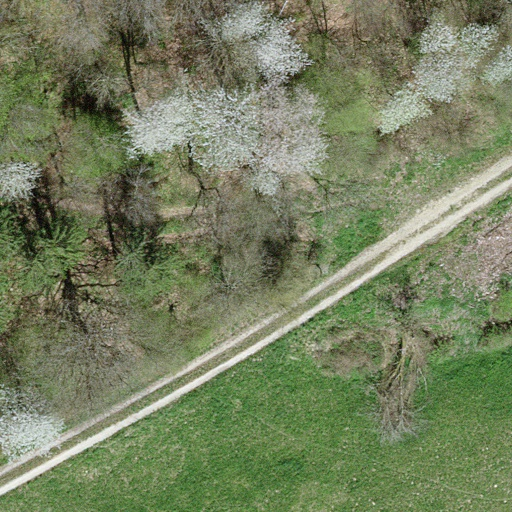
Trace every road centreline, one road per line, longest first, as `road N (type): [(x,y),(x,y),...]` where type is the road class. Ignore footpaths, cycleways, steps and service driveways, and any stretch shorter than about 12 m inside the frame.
road 1 (track): [(511,166),(296,313),(0,486)]
road 2 (track): [(0,210),(205,230),(458,199)]
